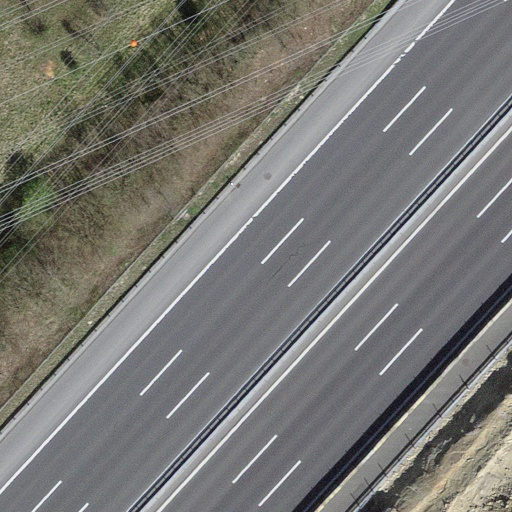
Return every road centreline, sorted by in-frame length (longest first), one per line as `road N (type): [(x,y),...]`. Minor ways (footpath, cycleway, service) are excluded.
road 1 (motorway): [(511,17),(57,511)]
road 2 (motorway): [(230,511),(511,206)]
